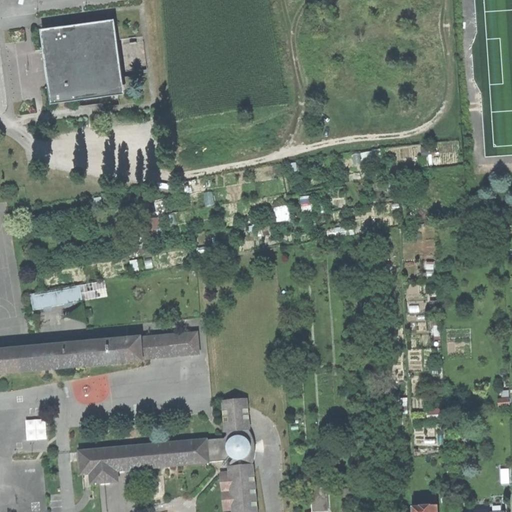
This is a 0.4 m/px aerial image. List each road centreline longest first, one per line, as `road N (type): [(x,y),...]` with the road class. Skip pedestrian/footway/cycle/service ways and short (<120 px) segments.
road 1 (track): [(0,113),(31,145),(58,156),(168,178),(398,134),(426,124),(441,105),(443,0)]
road 2 (track): [(281,155),(303,117),(282,0)]
